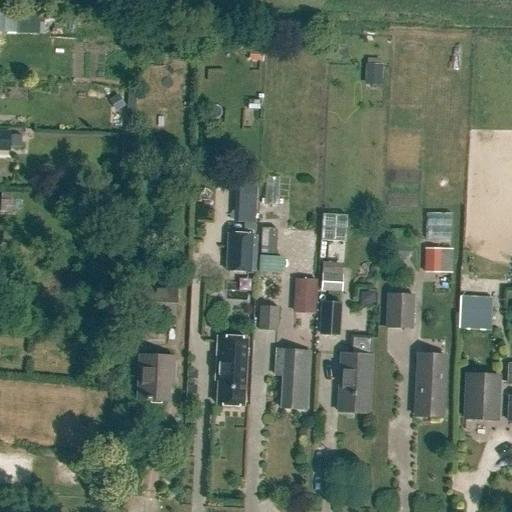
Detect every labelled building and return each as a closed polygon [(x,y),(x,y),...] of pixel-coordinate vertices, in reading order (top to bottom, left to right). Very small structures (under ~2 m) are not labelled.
[(20,147),(20,136),(9,135),(9,131),(0,130),(0,151),(8,151),(9,147),(20,147)] [(126,218),(165,221),(169,178),(142,176),(143,166),(130,165),(126,218)] [(235,183),(233,223),(254,224),(256,184),(235,183)] [(345,241),(345,214),(321,213),(321,240),(345,241)] [(425,239),(449,239),(449,214),(426,214),(425,239)] [(260,229),(259,257),(274,258),(275,229),(260,229)] [(249,273),(250,272),(252,234),(226,233),(224,271),(249,273)] [(450,273),(451,249),(423,248),(423,273),(450,273)] [(322,263),(321,291),(340,292),(342,264),(322,263)] [(311,305),(313,280),(294,279),(292,304),(311,305)] [(173,320),(175,289),(138,287),(135,318),(173,320)] [(411,330),(413,295),(386,293),(384,328),(411,330)] [(490,331),(491,298),(458,297),(457,329),(490,331)] [(338,336),(340,303),(320,301),(318,335),(338,336)] [(275,331),(277,307),(258,306),(257,330),(275,331)] [(370,354),(369,354),(370,338),(352,337),(352,348),(343,347),(342,371),(341,371),(340,388),(343,388),(342,412),(366,413),(368,373),(370,354)] [(244,366),(246,340),(216,339),(215,365),(216,365),(215,381),(218,381),(217,405),(242,406),(244,366)] [(306,411),(310,353),(276,351),(274,376),(282,376),(280,409),(306,411)] [(440,418),(443,356),(418,355),(415,416),(440,418)] [(171,376),(172,358),(139,356),(137,400),(149,401),(149,399),(167,400),(168,376),(171,376)] [(495,420),(497,378),(467,376),(465,419),(495,420)]
